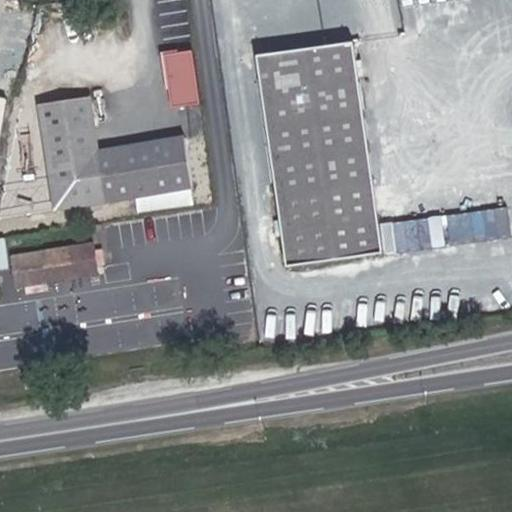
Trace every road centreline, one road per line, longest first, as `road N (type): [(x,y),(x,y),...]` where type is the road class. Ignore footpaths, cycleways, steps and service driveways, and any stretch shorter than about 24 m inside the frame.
road 1 (primary): [(0,436),(511,357)]
road 2 (unknown): [(203,0),(215,188)]
